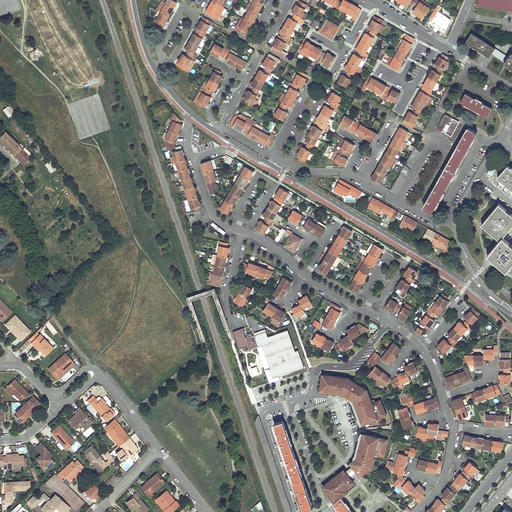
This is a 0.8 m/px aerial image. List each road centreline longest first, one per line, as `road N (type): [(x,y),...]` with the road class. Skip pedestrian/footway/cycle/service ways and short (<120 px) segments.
road 1 (residential): [(389,323),(247,232),(221,224),(195,156)]
road 2 (tertiary): [(275,167),(499,304)]
road 3 (residential): [(416,511),(442,481),(453,426),(424,351),(389,323)]
road 4 (residential): [(413,209),(445,151),(442,136),(429,137),(398,201)]
road 5 (residential): [(289,403),(261,412),(294,511)]
